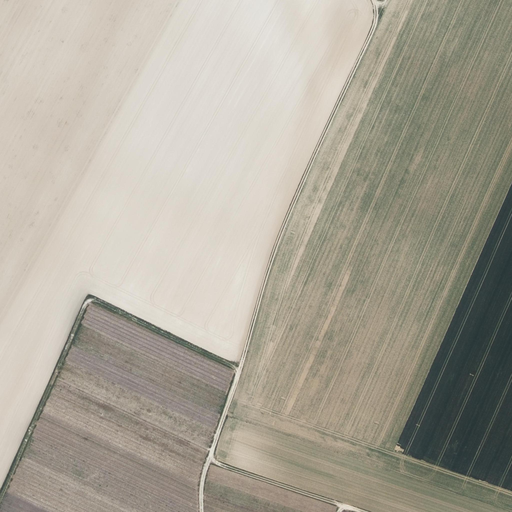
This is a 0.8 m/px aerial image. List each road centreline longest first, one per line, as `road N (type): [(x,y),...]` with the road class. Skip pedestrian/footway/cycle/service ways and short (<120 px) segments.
road 1 (track): [(200,511),(199,480),(280,235),(375,23),(372,0)]
road 2 (track): [(237,369),(87,295),(0,500)]
road 3 (track): [(207,460),(358,511)]
